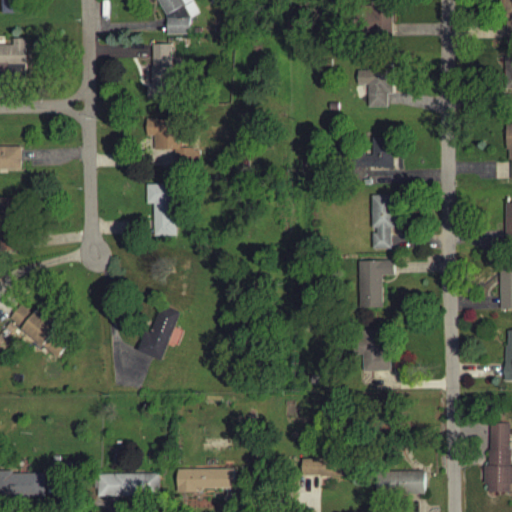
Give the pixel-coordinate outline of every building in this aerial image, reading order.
[(0,0),(1,17),(22,17),(21,0),(0,0)] [(167,20),(155,0),(153,1),(152,0),(189,0),(200,18),(191,23),(190,23),(190,39),(167,39),(167,30),(167,20)] [(511,0),(501,0),(501,47),(511,47),(511,0)] [(391,38),(391,11),(371,11),(372,38),(391,38)] [(0,84),(24,84),(24,43),(12,43),(12,48),(0,48),(0,84)] [(152,49),(152,56),(152,71),(151,71),(151,91),(147,91),(147,103),(154,103),(154,102),(171,102),(171,49),(152,49)] [(367,111),(386,111),(387,98),(391,98),(392,68),(365,67),(365,73),(357,73),(356,89),(367,89),(367,111)] [(330,116),(330,108),(338,108),(338,116),(330,116)] [(183,123),(145,123),(146,139),(153,139),(153,154),(174,154),(174,167),(198,167),(198,147),(183,147),(183,123)] [(358,171),(393,171),(393,142),(372,141),(372,159),(358,159),(358,171)] [(20,150),(0,150),(0,173),(21,173),(20,150)] [(174,240),(173,188),(145,189),(145,208),(152,208),(152,241),(174,240)] [(370,253),(392,253),(393,200),(371,199),(370,253)] [(0,255),(15,255),(15,202),(0,202),(0,255)] [(511,207),(504,207),(503,239),(511,239),(511,207)] [(358,312),(382,312),(381,279),(393,279),(393,264),(358,265),(358,312)] [(511,271),(511,272),(511,277),(498,277),(498,313),(511,313),(511,271)] [(55,362),(66,347),(53,336),(58,329),(37,312),(31,319),(19,309),(7,324),(55,362)] [(161,365),(179,316),(160,309),(150,335),(144,333),(136,356),(161,365)] [(4,332),(8,327),(14,332),(9,337),(4,332)] [(385,334),(358,335),(359,376),(386,375),(385,334)] [(509,430),(487,429),(486,497),(511,497),(511,472),(508,472),(509,430)] [(297,482),(354,483),(354,460),(322,459),(322,465),(297,465),(297,482)] [(177,475),(177,497),(234,497),(234,475),(177,475)] [(43,478),(0,478),(0,504),(43,504),(43,478)] [(423,501),(423,478),(374,478),(374,501),(423,501)] [(99,480),(99,502),(159,502),(159,480),(99,480)]
